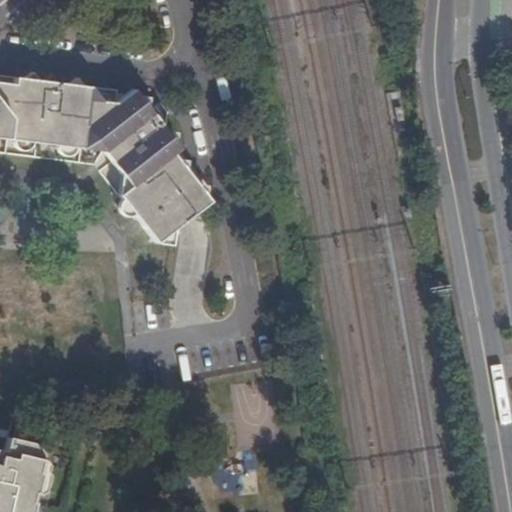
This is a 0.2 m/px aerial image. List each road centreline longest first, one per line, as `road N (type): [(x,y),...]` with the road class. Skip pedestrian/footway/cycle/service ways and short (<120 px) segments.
road 1 (primary): [(433,44),(510,511)]
road 2 (residential): [(130,349),(251,327),(224,168),(197,77)]
road 3 (primary): [(511,251),(483,79),(483,27)]
road 4 (residential): [(0,52),(197,77)]
